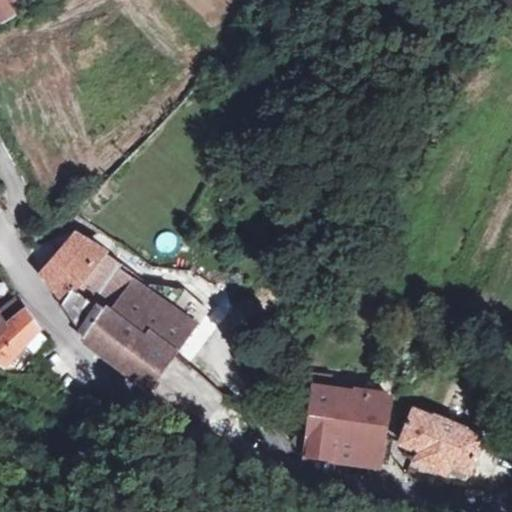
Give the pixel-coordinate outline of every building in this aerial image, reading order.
[(0,0),(0,27),(26,12),(19,0),(0,0)] [(284,53),(253,23),(195,86),(227,117),(284,53)] [(328,230),(277,172),(270,178),(261,168),(251,178),(248,174),(225,198),(280,257),(300,278),(339,242),(328,230)] [(343,215),(328,230),(339,242),(300,278),(280,257),(261,276),(290,306),(363,238),(343,215)] [(72,231),(27,249),(43,277),(44,275),(66,298),(63,304),(90,342),(93,337),(103,346),(100,350),(151,389),(211,311),(186,292),(173,309),(136,283),(116,309),(111,305),(104,314),(72,291),(77,285),(99,301),(123,267),(72,231)] [(0,334),(9,327),(26,313),(17,298),(0,312),(0,334)] [(34,323),(27,311),(26,313),(9,327),(0,334),(0,362),(5,366),(39,330),(34,323)] [(375,466),(378,467),(391,398),(316,387),(307,457),(375,466)] [(66,390),(62,394),(80,408),(83,408),(79,399),(66,390)] [(411,458),(466,481),(483,440),(466,433),(466,430),(438,418),(436,420),(417,412),(402,442),(417,449),(411,458)]
